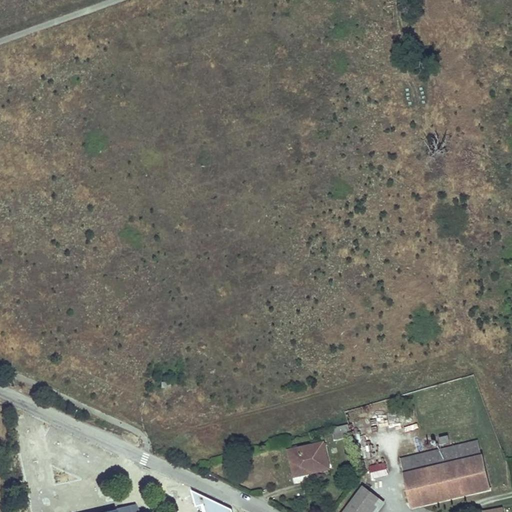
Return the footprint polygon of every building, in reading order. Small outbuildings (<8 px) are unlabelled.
[(331,429),(335,440),(352,436),(348,424),(331,429)] [(476,442),(443,449),(447,465),(457,463),(469,460),(480,457),(476,442)] [(288,451),(294,477),(306,474),(305,470),(328,465),(324,447),(323,443),(288,451)] [(443,449),(400,459),(404,475),(447,465),(443,449)] [(477,493),(491,489),(483,456),(480,457),(469,460),(477,493)] [(469,460),(457,463),(465,496),(477,493),(469,460)] [(465,496),(457,463),(447,465),(404,475),(403,475),(412,508),(465,496)] [(379,475),(387,474),(384,464),(370,467),(371,472),(378,470),(379,475)] [(328,465),(305,470),(306,474),(329,469),(328,465)] [(365,487),(344,511),(379,511),(387,503),(365,487)]
